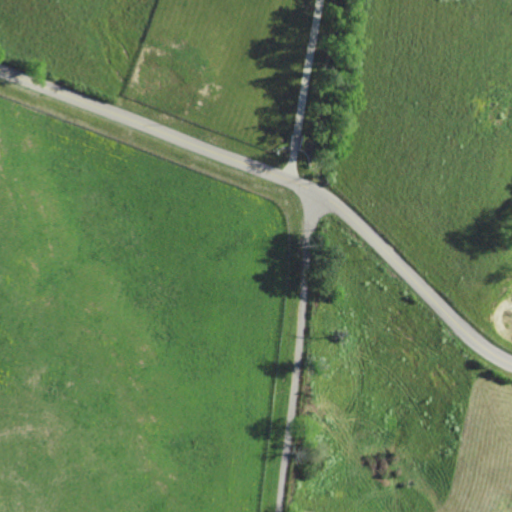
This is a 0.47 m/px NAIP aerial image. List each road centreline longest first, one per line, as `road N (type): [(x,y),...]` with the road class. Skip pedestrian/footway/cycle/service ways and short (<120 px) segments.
road 1 (secondary): [(0,71),(318,196),(477,343),(511,364)]
road 2 (residential): [(279,511),(318,196)]
